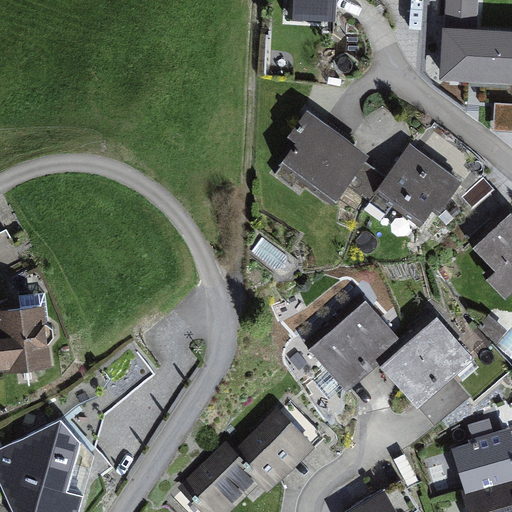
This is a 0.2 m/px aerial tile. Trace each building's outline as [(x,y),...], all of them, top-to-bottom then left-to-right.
[(286,0),(285,27),(325,29),(326,0),(286,0)] [(445,0),(441,87),(511,89),(511,37),(475,36),(476,0),(445,0)] [(511,97),(495,98),(496,126),(511,125),(511,97)] [(324,210),(362,164),(304,117),(281,146),(293,155),(278,173),(324,210)] [(418,238),(455,189),(405,152),(369,200),(418,238)] [(511,293),(511,227),(504,219),(466,255),(488,278),(481,286),(499,306),(511,293)] [(393,349),(357,307),(304,353),(340,394),(393,349)] [(0,381),(37,378),(31,315),(0,317),(0,381)] [(464,365),(428,324),(376,369),(411,410),(464,365)] [(274,414),(228,457),(252,482),(261,491),(307,448),(274,414)] [(0,511),(71,511),(84,465),(48,427),(0,451),(0,511)] [(511,440),(510,434),(456,449),(467,489),(511,476),(511,440)] [(219,448),(173,491),(193,511),(220,511),(252,482),(228,457),(219,448)] [(511,511),(511,476),(467,489),(473,511),(511,511)] [(397,511),(386,491),(348,511),(397,511)]
